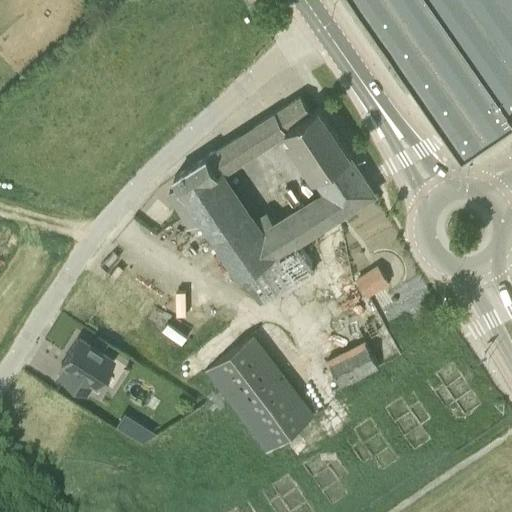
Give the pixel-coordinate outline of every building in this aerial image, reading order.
[(511,0),(354,0),(462,159),(511,124),(511,0)] [(220,171),(187,194),(242,276),(243,275),(260,302),(313,269),(296,241),(376,192),(361,169),(318,106),(312,110),(302,94),(254,125),(240,134),(222,145),(233,162),(250,151),(265,142),(276,134),(280,140),(291,134),(328,191),(261,234),(220,171)] [(187,194),(220,171),(233,162),(222,145),(214,150),(174,175),(187,194)] [(367,296),(389,281),(377,262),(355,277),(367,296)] [(399,318),(391,323),(398,333),(406,328),(399,318)] [(268,448),(310,416),(249,335),(206,369),(268,448)] [(77,336),(66,353),(62,361),(61,362),(63,363),(65,365),(58,375),(85,393),(92,382),(96,385),(113,358),(77,336)] [(371,337),(363,342),(369,352),(371,351),(378,347),(371,337)] [(340,385),(378,365),(371,351),(369,352),(363,342),(327,360),(340,385)] [(464,416),(482,404),(452,360),(434,373),(442,384),(432,391),(444,409),(454,402),(464,416)] [(316,373),(307,378),(314,388),(322,383),(316,373)] [(383,408),(413,451),(431,439),(421,425),(431,418),(419,400),(409,407),(401,395),(383,408)] [(382,473),(400,460),(370,417),(352,429),(360,440),(350,447),(362,465),(372,458),(382,473)] [(128,432),(141,441),(156,432),(136,420),(128,432)] [(232,427),(224,433),(231,443),(239,437),(232,427)] [(204,446),(196,451),(203,461),(211,456),(204,446)] [(301,464),(331,508),(349,495),(339,481),(349,474),(337,456),(327,463),(319,452),(301,464)] [(314,511),(288,473),(270,485),(277,496),(268,503),(273,511),(314,511)] [(150,481),(141,487),(148,497),(156,491),(150,481)]
